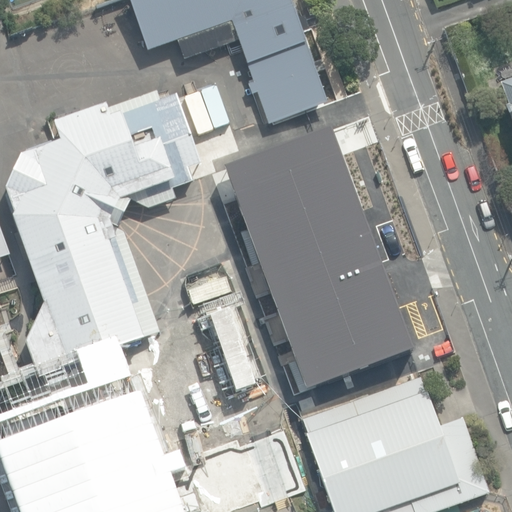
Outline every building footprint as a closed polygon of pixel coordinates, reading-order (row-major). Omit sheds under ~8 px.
[(129,0),(148,53),(177,43),(184,62),(228,46),(223,34),(231,31),(228,24),(231,23),(253,84),(248,86),(252,96),(257,94),(269,126),(327,105),(305,44),(306,43),(302,33),(310,31),(305,18),(297,21),(289,0),(129,0)] [(511,78),(495,84),(506,120),(511,118),(511,78)] [(25,344),(38,381),(62,374),(144,342),(142,336),(154,332),(120,231),(115,231),(131,201),(139,206),(148,210),(251,174),(215,82),(161,100),(158,91),(115,107),(100,111),(65,123),(62,115),(45,122),(53,145),(23,154),(6,193),(44,306),(25,344)] [(357,122),(337,129),(350,164),(369,157),(357,122)] [(408,215),(399,190),(367,202),(376,227),(408,215)] [(338,213),(331,195),(292,212),(299,229),(338,213)] [(202,342),(146,362),(163,409),(219,389),(202,342)] [(62,374),(38,381),(42,396),(15,405),(21,423),(0,432),(0,433),(28,511),(440,511),(490,494),(462,418),(438,425),(426,393),(419,378),(299,421),(289,389),(276,392),(278,398),(250,406),(248,398),(147,432),(164,479),(155,483),(123,395),(74,412),(62,374)]
